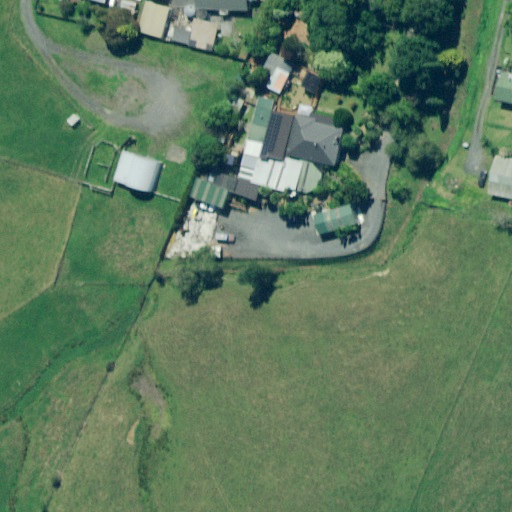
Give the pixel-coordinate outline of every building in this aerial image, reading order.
[(61,0),(61,3),(82,9),(84,2),(106,8),(107,0),(61,0)] [(197,0),(197,13),(224,14),(224,18),(231,19),(231,14),(250,15),(251,5),(259,5),(259,0),(197,0)] [(139,7),(125,5),(123,16),(137,18),(139,7)] [(171,12),(149,6),(141,35),(163,41),(171,12)] [(219,29),(197,24),(195,34),(177,30),(174,45),(214,53),(219,29)] [(228,61),(207,56),(205,65),(226,69),(228,61)] [(291,78),(279,71),(269,91),(281,98),(291,78)] [(511,78),(506,77),(500,104),(511,106),(511,78)] [(246,104),(233,99),(229,109),(242,115),(246,104)] [(277,105),(260,101),(251,143),(268,146),(273,123),(281,125),(283,115),(276,113),(277,105)] [(341,122),(320,118),(319,124),(299,120),(291,160),(340,170),(348,133),(340,131),(341,122)] [(162,167),(126,156),(117,185),(153,196),(162,167)] [(324,189),(326,177),(318,168),(266,156),(264,163),(247,157),(241,174),(225,168),(218,189),(261,204),(263,196),(275,200),(277,193),(299,201),(301,195),(309,198),(324,189)] [(511,162),(500,160),(491,197),(511,202),(511,162)] [(214,171),(201,170),(200,181),(212,182),(214,171)] [(359,228),(354,209),(326,216),(332,236),(359,228)]
